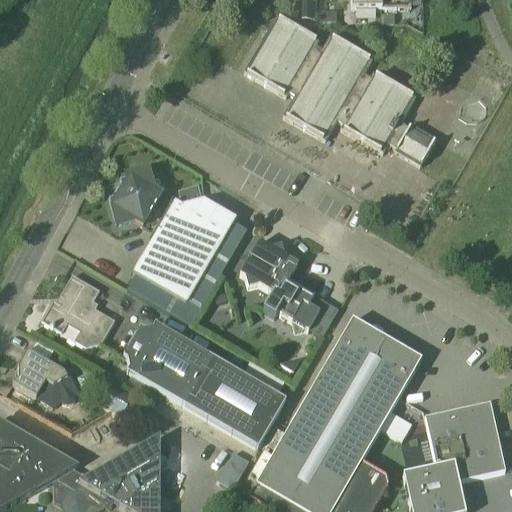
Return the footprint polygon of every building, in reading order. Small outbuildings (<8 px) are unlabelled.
[(350,0),(350,13),(410,13),(410,0),(350,0)] [(316,15),(302,15),(302,23),(315,24),(316,15)] [(336,25),(336,15),(320,15),(320,25),(336,25)] [(247,19),(238,33),(258,45),(267,31),(247,19)] [(380,19),(380,29),(394,29),(393,19),(380,19)] [(243,77),(285,102),(288,97),(294,101),(282,121),(325,146),(336,125),(342,129),(340,134),(382,158),(387,149),(395,153),(394,156),(420,171),(435,144),(410,129),(408,132),(400,127),(415,102),(372,78),(370,82),(364,79),(372,65),(329,40),(321,54),(315,50),(318,46),(275,21),(243,77)] [(118,199),(109,202),(116,230),(134,225),(142,229),(160,199),(152,194),(147,176),(120,183),(122,193),(118,199)] [(174,207),(132,278),(173,303),(170,309),(179,315),(183,308),(184,309),(234,223),(202,205),(181,211),(174,207)] [(257,290),(264,294),(284,261),(283,261),(280,250),(270,253),(258,246),(239,279),(244,283),(247,293),(257,290)] [(284,261),(264,294),(272,299),(262,316),(274,323),(276,318),(291,327),(294,337),(304,335),(307,337),(325,306),(299,292),(299,293),(292,289),(293,288),(288,285),(297,269),(284,261)] [(52,306),(40,327),(49,332),(52,335),(53,334),(61,339),(67,330),(79,337),(73,346),(85,353),(100,349),(114,325),(95,314),(97,309),(93,307),(99,296),(72,280),(59,302),(63,304),(60,310),(52,306)] [(213,300),(215,308),(227,305),(224,297),(213,300)] [(351,324),(255,490),(292,511),(334,511),(420,364),(351,324)] [(139,333),(122,362),(126,364),(128,373),(126,377),(186,412),(214,363),(154,328),(152,332),(143,335),(139,333)] [(13,386),(12,389),(35,403),(36,401),(49,409),(48,410),(52,413),(56,410),(55,408),(61,405),(62,407),(65,408),(69,409),(72,407),(74,403),(74,400),(74,398),(76,396),(77,398),(78,398),(68,380),(66,382),(63,377),(27,356),(17,373),(17,384),(13,387),(13,386)] [(293,377),(301,362),(279,368),(293,377)] [(76,382),(81,391),(95,383),(90,374),(76,382)] [(100,409),(111,416),(120,422),(133,400),(113,389),(100,409)] [(435,472),(402,480),(408,511),(463,511),(457,486),(505,476),(489,407),(424,422),(435,472)] [(77,472),(78,471),(0,426),(0,511),(7,511),(36,496),(61,511),(63,510),(64,511),(63,511),(100,511),(104,510),(107,511),(110,511),(113,508),(119,511),(158,511),(159,441),(158,441),(86,482),(73,474),(77,472)] [(216,485),(232,495),(248,466),(232,458),(216,485)]
